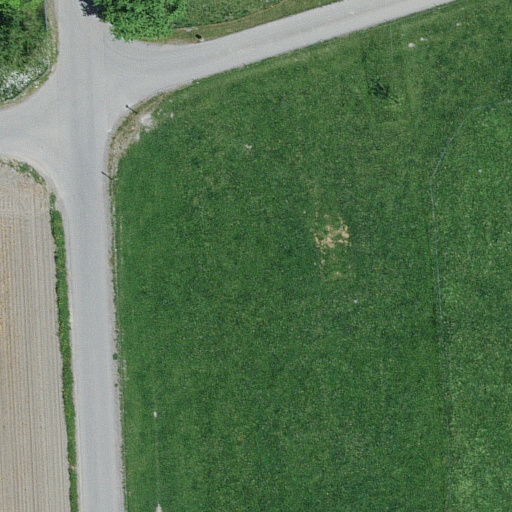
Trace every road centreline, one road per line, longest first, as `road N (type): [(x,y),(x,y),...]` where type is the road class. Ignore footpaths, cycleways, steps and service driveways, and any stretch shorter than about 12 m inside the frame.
road 1 (track): [(79,0),(104,511)]
road 2 (track): [(0,118),(415,0)]
